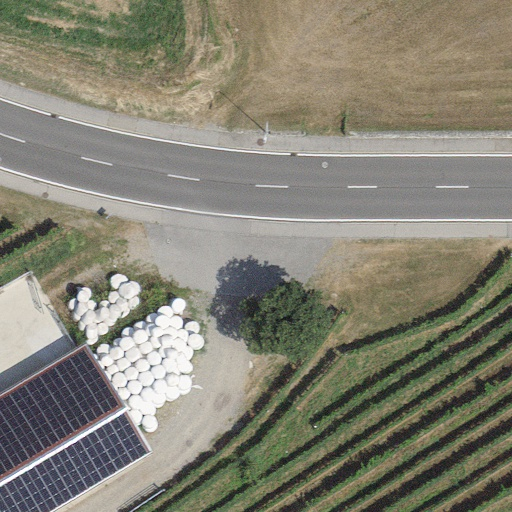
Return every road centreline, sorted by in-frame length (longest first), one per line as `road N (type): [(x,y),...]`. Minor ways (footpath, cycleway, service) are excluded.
road 1 (secondary): [(0,134),(93,160),(295,181),(511,181)]
road 2 (unknown): [(295,181),(263,345),(241,405),(60,511)]
